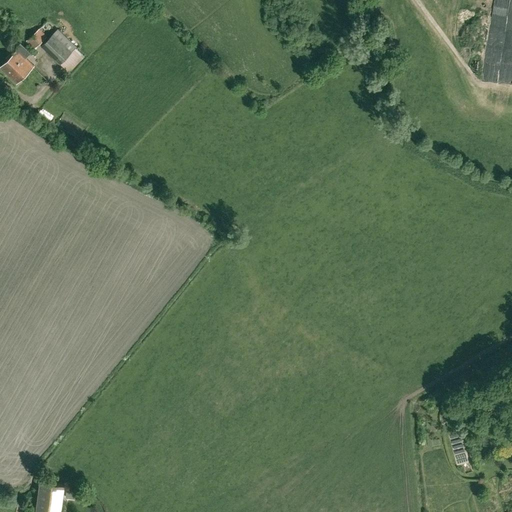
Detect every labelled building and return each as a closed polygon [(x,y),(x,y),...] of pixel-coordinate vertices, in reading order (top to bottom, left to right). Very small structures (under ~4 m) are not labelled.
[(496,0),(486,80),(511,83),(511,50),(505,50),(511,0),(496,0)] [(26,41),(34,49),(47,36),(40,27),(26,41)] [(60,64),(77,46),(58,28),(41,46),(60,64)] [(10,76),(26,59),(17,50),(12,55),(10,54),(6,58),(7,60),(1,67),(10,76)] [(26,59),(10,76),(17,83),(33,66),(26,59)] [(40,482),(36,511),(61,511),(65,485),(40,482)] [(69,489),(69,497),(82,496),(82,488),(69,489)]
